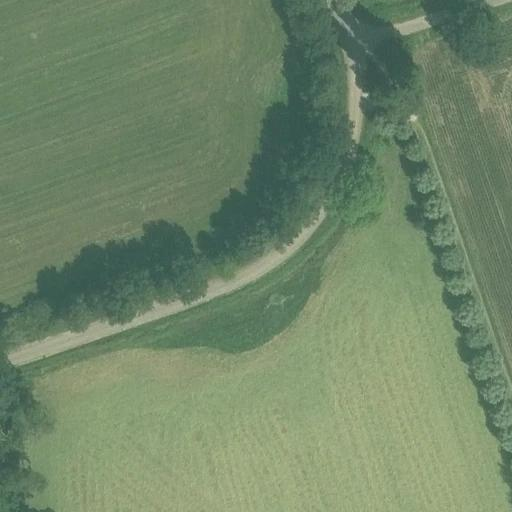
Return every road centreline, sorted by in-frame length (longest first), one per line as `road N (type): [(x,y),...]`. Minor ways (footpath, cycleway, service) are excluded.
road 1 (unclassified): [(0,360),(227,282),(283,253),(332,194),(346,163),(357,101),(348,46)]
road 2 (unclassified): [(348,46),(494,0)]
